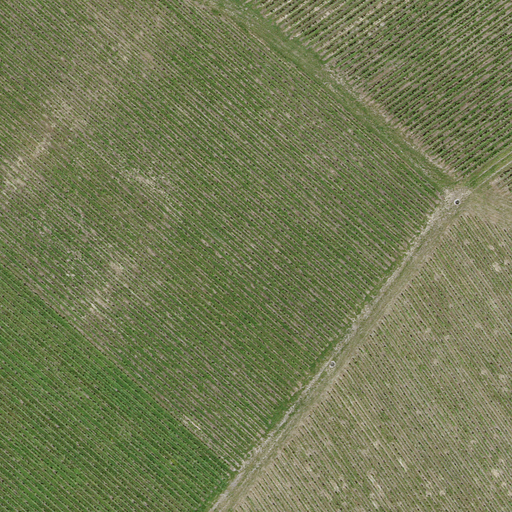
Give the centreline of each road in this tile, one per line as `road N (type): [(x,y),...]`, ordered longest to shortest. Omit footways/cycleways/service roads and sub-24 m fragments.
road 1 (track): [(511,156),(462,192),(215,511)]
road 2 (track): [(213,0),(299,54),(449,185),(511,213)]
